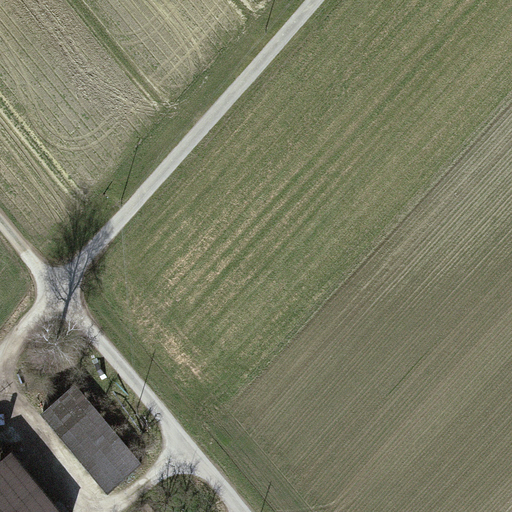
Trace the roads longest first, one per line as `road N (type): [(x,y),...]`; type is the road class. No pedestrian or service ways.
road 1 (track): [(60,285),(309,0)]
road 2 (track): [(243,511),(60,285)]
